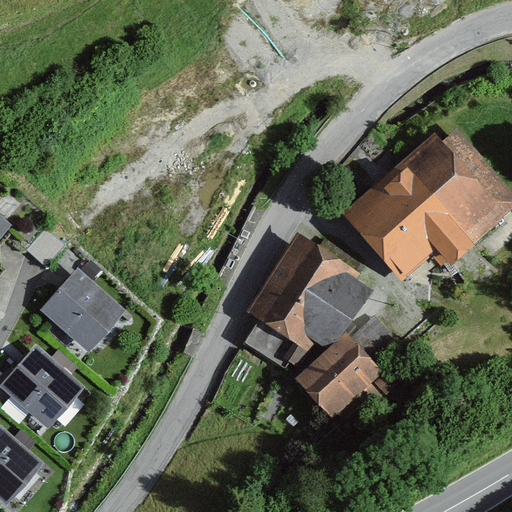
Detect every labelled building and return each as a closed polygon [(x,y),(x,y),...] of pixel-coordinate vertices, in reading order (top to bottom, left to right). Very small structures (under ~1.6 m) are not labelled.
[(432,238),(450,258),(511,203),(511,200),(456,137),(359,222),(399,267),(432,238)] [(46,228),(26,250),(46,268),(66,245),(46,228)] [(317,345),(321,339),(332,346),(369,295),(352,284),(363,267),(325,240),(315,257),(303,249),(244,342),(285,369),(290,361),(298,366),(313,342),(317,345)] [(78,276),(48,309),(87,344),(117,311),(78,276)] [(347,425),(379,396),(363,378),(394,350),(370,323),(307,381),(347,425)] [(37,352),(7,386),(47,420),(76,387),(37,352)] [(377,383),(386,393),(395,385),(386,375),(377,383)] [(0,432),(0,491),(5,497),(35,463),(0,432)]
